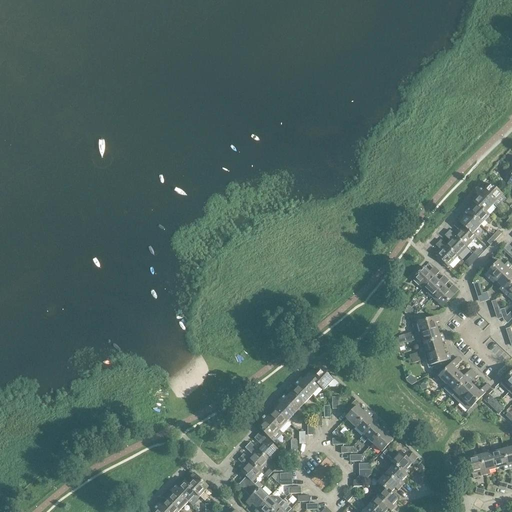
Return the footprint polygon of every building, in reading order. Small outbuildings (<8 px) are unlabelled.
[(479,191),(494,205),(503,196),(490,185),(485,190),(482,188),(479,191)] [(494,205),(479,191),(476,195),(478,197),(473,203),(477,206),(486,214),(486,213),(494,205)] [(467,212),(481,226),(485,222),(486,222),(490,224),(494,221),(490,217),(486,213),(486,214),(477,206),(472,211),(470,209),(467,212)] [(481,226),(467,212),(463,216),(465,218),(461,223),(473,235),(473,234),(481,226)] [(459,232),(455,236),(456,236),(455,237),(467,248),(477,238),(473,234),(473,235),(461,223),(460,221),(456,225),(459,227),(457,230),(459,232)] [(467,248),(455,237),(456,236),(455,236),(450,231),(445,237),(450,241),(446,246),(458,257),(467,248)] [(493,237),(496,240),(501,235),(498,232),(493,237)] [(496,240),(493,237),(487,243),(490,246),(496,240)] [(448,267),(458,257),(446,246),(441,241),(438,244),(441,247),(439,249),(441,251),(437,256),(448,267)] [(496,283),(508,271),(507,271),(511,266),(508,262),(503,267),(499,263),(498,263),(496,260),(494,261),(487,268),(486,270),(489,273),(485,277),(489,281),(491,278),(496,283)] [(424,289),(435,278),(440,273),(437,270),(434,272),(432,270),(430,273),(425,268),(414,280),(424,289)] [(511,275),(508,271),(496,283),(502,288),(499,291),(503,294),(511,284),(511,275)] [(434,298),(445,286),(449,281),(446,279),(444,281),(442,279),(439,281),(435,278),(424,289),(434,298)] [(511,284),(503,294),(506,297),(509,295),(511,297),(511,284)] [(445,286),(434,298),(443,307),(459,291),(456,288),(454,290),(451,288),(449,290),(445,286)] [(415,336),(421,335),(437,330),(436,324),(439,323),(438,318),(412,326),(415,336)] [(424,345),(444,339),(443,335),(439,335),(437,330),(421,335),(424,345)] [(444,339),(424,345),(427,355),(444,350),(442,345),(445,344),(444,339)] [(455,344),(458,349),(464,344),(460,339),(455,344)] [(438,364),(446,362),(450,360),(449,355),(445,356),(444,350),(427,355),(425,356),(429,369),(439,366),(438,364)] [(447,386),(459,373),(454,369),(461,362),(458,358),(439,378),(447,386)] [(334,380),(332,381),(321,370),(315,376),(313,373),(310,376),(310,377),(321,387),(324,391),(328,387),(329,388),(335,388),(338,384),(334,380)] [(459,373),(447,386),(455,393),(474,373),(471,371),(463,378),(459,373)] [(459,404),(465,399),(474,388),(470,384),(477,376),(474,373),(455,393),(451,397),(459,404)] [(509,393),(511,389),(511,373),(501,385),(509,393)] [(310,377),(310,376),(309,375),(304,381),(301,379),(298,382),(313,396),(321,387),(310,377)] [(313,396),(298,382),(294,385),(297,388),(292,393),(304,405),(313,396)] [(474,388),(465,399),(459,404),(467,412),(466,413),(469,416),(477,407),(475,405),(490,389),(486,385),(479,393),(474,388)] [(304,405),(292,393),(287,399),(284,396),(281,399),(296,413),(304,405)] [(493,410),(498,404),(492,399),(493,399),(489,395),(483,400),(487,404),(493,410)] [(296,413),(281,399),(278,403),(280,406),(276,411),(288,422),(296,413)] [(351,415),(358,408),(359,406),(355,403),(347,411),(351,415)] [(498,404),(493,410),(492,411),(496,415),(497,413),(499,415),(504,410),(498,404)] [(346,420),(355,428),(369,413),(365,410),(363,412),(358,408),(351,415),(346,420)] [(288,422),(276,411),(270,416),(268,414),(265,417),(279,431),(288,422)] [(364,436),(375,424),(370,419),(372,416),(369,413),(355,428),(364,436)] [(279,431),(265,417),(262,420),(264,423),(259,428),(271,440),(279,431)] [(372,444),(386,430),(383,427),(380,429),(375,424),(364,436),(372,444)] [(386,430),(372,444),(382,453),(393,441),(387,435),(389,433),(386,430)] [(262,446),(258,450),(258,451),(270,462),(280,452),(262,436),(259,440),(262,442),(259,444),(262,446)] [(261,472),(261,471),(270,462),(258,451),(258,450),(253,446),(250,449),(252,451),(250,453),(253,456),(249,460),(261,472)] [(406,452),(403,456),(400,453),(396,457),(388,450),(383,454),(392,462),(391,462),(395,466),(405,476),(408,473),(406,470),(412,465),(416,461),(415,461),(418,458),(413,453),(410,456),(406,452)] [(509,470),(504,450),(492,453),(496,470),(503,468),(504,471),(509,470)] [(496,470),(492,453),(480,456),(485,476),(490,475),(489,471),(496,470)] [(387,474),(401,488),(404,485),(401,482),(407,477),(405,476),(395,466),(391,462),(392,462),(383,454),(380,458),(391,469),(387,474)] [(473,479),(481,477),(485,476),(480,456),(468,460),(473,479)] [(247,477),(253,483),(263,473),(261,471),(261,472),(249,460),(246,457),(243,460),(245,462),(243,465),(246,467),(241,472),(247,477)] [(272,474),(269,470),(264,474),(268,478),(272,474)] [(401,488),(387,474),(378,483),(380,485),(385,490),(385,489),(390,494),(390,493),(395,488),(398,491),(401,488)] [(193,475),(190,479),(185,483),(196,494),(196,495),(199,498),(200,497),(204,501),(208,497),(204,493),(208,489),(201,482),(193,475)] [(260,490),(253,483),(247,477),(238,486),(252,499),(246,504),(250,508),(253,505),(258,510),(269,498),(261,490),(260,490)] [(173,489),(188,503),(197,511),(204,511),(201,511),(195,506),(198,502),(197,500),(199,498),(196,495),(196,494),(185,483),(184,483),(179,488),(177,485),(173,489)] [(398,500),(390,493),(390,494),(385,489),(385,490),(380,485),(377,489),(381,493),(377,498),(389,509),(389,510),(391,511),(394,508),(392,506),(398,500)] [(188,503),(173,489),(170,492),(173,495),(168,500),(180,511),(188,503)] [(351,490),(343,499),(347,503),(355,495),(351,490)] [(368,507),(373,511),(386,511),(389,510),(389,509),(377,498),(372,494),(364,503),(368,507)] [(272,511),(283,502),(278,497),(271,497),(269,498),(258,510),(255,511),(272,511)] [(179,511),(180,511),(168,500),(163,505),(160,503),(156,506),(162,511),(179,511)] [(288,511),(291,510),(283,502),(272,511),(288,511)]
